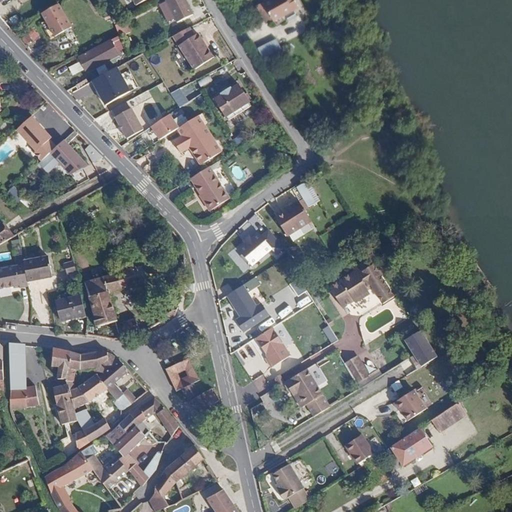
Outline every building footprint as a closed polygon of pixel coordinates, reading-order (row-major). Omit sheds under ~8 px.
[(183,0),(162,0),(174,20),(190,11),(183,0)] [(276,0),(264,0),(263,1),(264,4),(272,18),(273,20),(293,9),(288,0),(278,0),(277,1),(276,0)] [(55,4),(39,13),(43,21),(52,37),(69,27),(55,4)] [(272,18),(264,4),(256,8),(264,22),(272,18)] [(107,17),(112,26),(119,22),(115,13),(107,17)] [(129,30),(125,20),(113,25),(118,35),(129,30)] [(52,37),(43,21),(39,23),(48,39),(52,37)] [(193,34),(188,25),(171,35),(193,69),(212,56),(197,32),(193,34)] [(38,35),(30,27),(25,32),(19,38),(24,44),(30,38),(33,40),(38,35)] [(111,36),(78,55),(81,61),(85,67),(118,49),(111,36)] [(264,60),(283,52),(277,39),(258,48),(264,60)] [(119,51),(118,49),(85,67),(86,70),(119,51)] [(143,74),(152,69),(142,52),(133,57),(143,74)] [(141,76),(143,74),(133,57),(131,58),(141,76)] [(85,67),(81,61),(72,66),(76,72),(85,67)] [(130,91),(115,67),(92,81),(106,105),(130,91)] [(250,101),(248,98),(244,92),(238,83),(232,86),(231,85),(221,92),(222,93),(214,98),(226,117),(250,101)] [(128,108),(124,102),(112,110),(116,116),(115,117),(128,138),(142,129),(129,108),(128,108)] [(51,138),(31,116),(16,129),(36,151),(35,152),(42,160),(56,147),(49,139),(51,138)] [(225,152),(202,116),(182,129),(187,137),(178,143),(185,154),(194,148),(205,165),(225,152)] [(244,127),(235,133),(241,142),(250,135),(244,127)] [(76,130),(64,140),(68,144),(79,133),(76,130)] [(68,144),(64,140),(56,147),(42,160),(39,163),(48,173),(59,163),(70,175),(87,165),(68,144)] [(103,158),(90,145),(85,150),(92,164),(103,158)] [(97,175),(87,165),(70,175),(69,175),(79,185),(97,175)] [(231,196),(212,170),(195,182),(205,195),(215,208),(231,196)] [(308,180),(297,186),(308,206),(320,200),(308,180)] [(203,197),(212,210),(215,208),(205,195),(203,197)] [(311,221),(298,201),(289,206),(291,209),(286,212),(284,209),(275,215),(287,236),(289,234),(309,222),(311,221)] [(309,222),(289,234),(293,240),(312,228),(309,222)] [(0,244),(12,237),(5,226),(0,228),(0,244)] [(245,242),(238,248),(251,265),(272,248),(274,251),(282,245),(268,228),(261,235),(258,232),(251,238),(245,242)] [(49,256),(24,261),(25,267),(28,280),(53,275),(49,256)] [(354,275),(370,266),(366,259),(350,269),(351,271),(354,275)] [(378,283),(381,281),(371,265),(370,266),(354,275),(351,271),(327,287),(338,305),(349,298),(351,300),(365,291),(363,289),(368,285),(370,288),(378,283)] [(28,280),(25,267),(18,269),(17,266),(0,269),(0,288),(20,285),(21,287),(29,285),(28,280)] [(122,289),(116,273),(85,281),(97,320),(95,320),(96,328),(98,328),(101,328),(101,326),(118,321),(109,293),(122,289)] [(245,282),(251,291),(260,286),(254,277),(245,282)] [(391,298),(381,281),(378,283),(370,288),(380,304),(391,298)] [(234,320),(242,333),(269,317),(261,304),(256,307),(248,293),(251,291),(245,282),(225,295),(239,317),(234,320)] [(83,296),(58,301),(62,320),(86,315),(83,296)] [(175,316),(178,303),(157,312),(161,322),(175,316)] [(328,325),(330,327),(334,324),(330,318),(325,321),(328,325)] [(128,334),(140,331),(136,319),(124,322),(128,334)] [(330,327),(328,325),(322,329),(332,344),(338,340),(330,327)] [(273,330),(256,341),(267,359),(265,360),(271,370),(290,358),(273,330)] [(439,356),(423,330),(406,340),(422,366),(439,356)] [(24,387),(24,344),(23,344),(10,343),(10,389),(24,389),(24,387)] [(66,378),(73,352),(54,348),(52,366),(59,366),(58,379),(53,387),(57,404),(72,400),(69,386),(68,382),(66,378)] [(109,358),(111,354),(104,349),(79,354),(73,352),(66,378),(68,382),(69,386),(72,400),(73,404),(74,409),(79,406),(90,401),(84,393),(79,387),(79,388),(74,388),(74,379),(76,369),(91,367),(93,369),(109,358)] [(115,364),(118,358),(111,354),(109,358),(93,369),(97,375),(97,374),(99,377),(108,370),(115,364)] [(345,364),(357,384),(369,376),(357,356),(345,364)] [(199,376),(189,357),(166,368),(175,387),(175,388),(180,386),(191,380),(199,376)] [(115,384),(130,371),(118,358),(115,364),(108,370),(99,377),(103,382),(108,389),(116,400),(122,395),(123,394),(117,386),(115,384)] [(307,370),(284,384),(290,393),(293,390),(304,407),(305,407),(323,396),(307,370)] [(369,376),(373,381),(383,375),(380,370),(369,376)] [(103,382),(99,377),(97,374),(97,375),(79,387),(84,393),(90,401),(91,400),(108,389),(103,382)] [(357,384),(360,389),(373,381),(369,376),(357,384)] [(200,395),(191,380),(180,386),(190,401),(200,395)] [(119,384),(117,386),(123,394),(126,391),(119,384)] [(36,385),(24,387),(24,389),(10,389),(11,408),(11,409),(43,403),(41,390),(37,391),(36,385)] [(432,403),(422,387),(416,391),(415,389),(413,390),(425,408),(432,403)] [(211,388),(200,395),(190,401),(205,424),(221,415),(213,404),(219,400),(211,388)] [(132,404),(137,400),(128,389),(126,391),(123,394),(122,395),(131,405),(132,404)] [(293,390),(290,393),(301,409),(304,407),(293,390)] [(425,408),(413,390),(393,403),(397,410),(399,409),(407,420),(425,408)] [(123,410),(131,405),(122,395),(116,400),(114,401),(123,410)] [(329,408),(323,396),(305,407),(312,418),(320,413),(329,408)] [(166,409),(155,397),(140,408),(148,419),(154,414),(157,420),(159,418),(172,437),(179,427),(166,409)] [(469,412),(461,401),(439,415),(433,419),(441,430),(469,412)] [(74,409),(73,404),(58,409),(62,424),(78,420),(76,413),(74,409)] [(132,414),(131,415),(140,423),(141,424),(143,422),(148,419),(140,408),(132,414)] [(76,413),(78,420),(84,430),(94,424),(85,409),(81,411),(76,413)] [(120,424),(119,425),(129,434),(137,426),(140,423),(131,415),(120,424)] [(90,442),(111,428),(105,418),(94,424),(84,430),(90,442)] [(420,427),(432,445),(445,436),(441,430),(433,419),(420,427)] [(140,423),(137,426),(144,435),(150,431),(143,422),(141,424),(140,423)] [(105,436),(123,455),(124,457),(127,454),(145,436),(144,435),(137,426),(129,434),(119,425),(105,436)] [(420,427),(391,446),(403,465),(432,445),(420,427)] [(90,442),(84,430),(74,433),(78,450),(90,442)] [(374,453),(361,435),(344,446),(357,465),(374,453)] [(177,481),(204,459),(195,445),(165,470),(176,482),(177,481)] [(143,472),(149,477),(155,470),(163,453),(159,451),(143,472)] [(45,477),(51,493),(62,487),(94,469),(86,459),(81,452),(65,464),(45,477)] [(130,469),(142,484),(149,477),(143,472),(127,454),(124,457),(123,455),(118,460),(129,470),(130,469)] [(94,469),(96,473),(101,469),(92,456),(86,459),(94,469)] [(96,473),(104,484),(107,488),(129,470),(118,460),(115,463),(111,461),(101,469),(96,473)] [(303,489),(289,465),(272,475),(277,484),(275,485),(279,491),(278,492),(283,500),(286,498),(287,499),(303,489)] [(163,497),(176,482),(165,470),(155,485),(163,497)] [(94,492),(109,511),(121,508),(107,488),(104,484),(94,492)] [(149,500),(155,511),(156,511),(168,507),(168,506),(165,501),(163,497),(155,485),(155,486),(154,493),(149,500)] [(51,493),(57,504),(66,497),(62,487),(51,493)] [(238,511),(224,490),(208,499),(215,511),(238,511)] [(79,511),(77,510),(66,497),(57,504),(59,507),(62,511),(79,511)]
